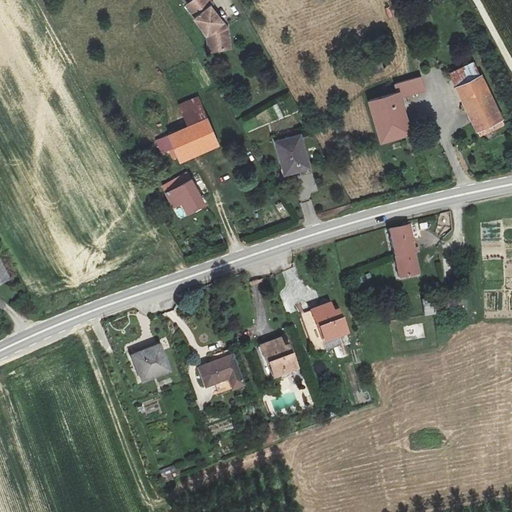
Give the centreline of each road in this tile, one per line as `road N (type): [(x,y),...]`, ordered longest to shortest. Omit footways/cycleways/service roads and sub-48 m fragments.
road 1 (secondary): [(0,350),(108,304),(378,213),(511,184)]
road 2 (track): [(280,445),(151,502),(75,317)]
